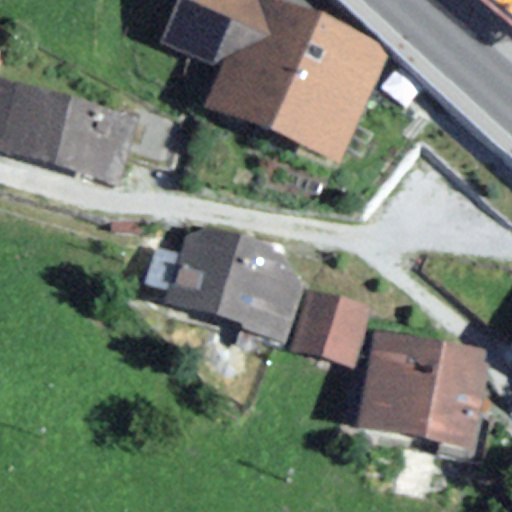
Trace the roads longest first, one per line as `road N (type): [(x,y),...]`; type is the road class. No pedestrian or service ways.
road 1 (residential): [(0,173),(158,204)]
road 2 (secondary): [(402,0),(511,100)]
